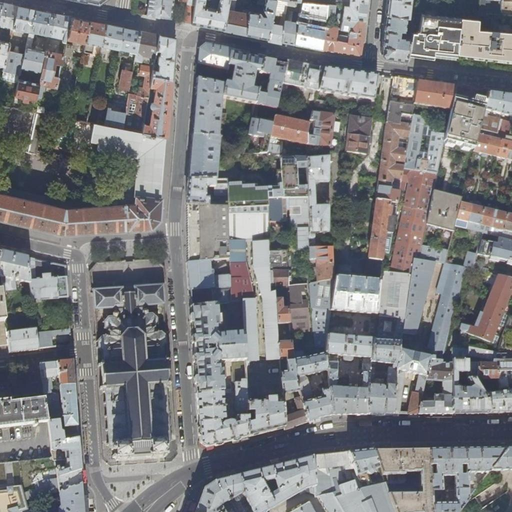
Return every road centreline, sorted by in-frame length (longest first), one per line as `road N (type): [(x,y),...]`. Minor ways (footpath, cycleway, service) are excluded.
road 1 (residential): [(367,65),(196,35),(188,49),(175,242)]
road 2 (secondary): [(511,431),(365,434),(253,453),(192,475)]
road 3 (residential): [(175,242),(192,475)]
road 4 (residential): [(85,351),(77,258),(0,237)]
road 5 (residential): [(118,511),(94,467),(85,351)]
road 6 (residential): [(511,84),(367,65)]
